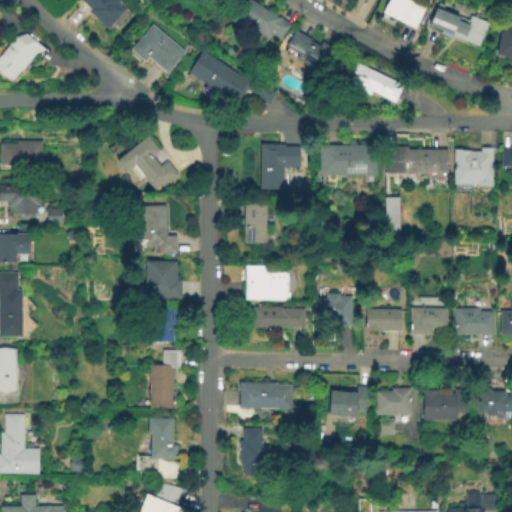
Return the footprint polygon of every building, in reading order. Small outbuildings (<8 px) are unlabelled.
[(108,29),(87,11),(89,8),(79,0),(120,0),(118,3),(125,9),(108,29)] [(281,40),(272,33),(268,38),(242,20),(239,25),(226,16),(237,0),(252,0),(277,17),(278,14),(292,23),(281,40)] [(415,28),(381,13),(386,0),(411,0),(425,6),(415,28)] [(478,47),(439,33),(441,29),(430,25),(436,8),(468,19),(469,15),(487,21),(478,47)] [(166,73),(147,56),(143,61),(129,49),(151,23),(184,52),(166,73)] [(511,57),(495,54),(501,24),(511,26),(511,57)] [(335,48),(320,73),(282,51),(294,30),(317,44),(320,39),(335,48)] [(33,53),(11,81),(0,72),(0,52),(13,37),(25,33),(45,49),(33,53)] [(236,103),(187,72),(200,51),(251,84),(254,79),(274,91),(266,104),(244,90),(236,103)] [(393,103),(371,92),(369,95),(338,79),(349,58),(402,85),(393,103)] [(154,192),(134,165),(123,173),(114,160),(146,136),(157,151),(150,156),(157,165),(165,160),(176,175),(154,192)] [(40,164),(0,164),(0,141),(40,141),(40,164)] [(282,189),(259,190),(258,144),(284,144),(284,147),(297,147),(297,168),(282,169),(282,189)] [(374,175),(317,176),(317,145),(374,144),(374,175)] [(511,168),(500,168),(500,146),(511,146),(511,168)] [(490,186),(476,186),(476,190),(453,190),(453,150),(479,150),(479,147),(490,147),(490,186)] [(446,173),(384,173),(384,149),(446,149),(446,173)] [(13,217),(12,207),(6,207),(6,201),(0,201),(0,186),(39,186),(39,204),(34,204),(34,216),(13,217)] [(263,244),(241,243),(242,203),(264,203),(263,244)] [(175,255),(155,255),(155,248),(139,248),(139,205),(164,205),(164,235),(175,235),(175,255)] [(45,224),(45,208),(61,208),(60,224),(45,224)] [(28,262),(0,262),(0,234),(16,234),(16,225),(32,224),(33,238),(28,238),(28,262)] [(69,241),(63,233),(71,228),(77,236),(69,241)] [(180,299),(143,298),(143,261),(175,261),(175,279),(180,280),(180,299)] [(285,301),(243,301),(243,266),(263,266),(263,274),(285,274),(285,301)] [(19,338),(0,337),(0,273),(15,273),(15,289),(20,289),(19,338)] [(511,336),(498,336),(499,312),(508,312),(509,303),(511,303),(511,336)] [(350,326),(317,326),(317,304),(350,304),(350,326)] [(303,328),(280,328),(280,331),(252,331),(252,307),(280,307),(280,311),(303,311),(303,328)] [(446,328),(432,328),(432,337),(408,337),(409,307),(447,308),(446,328)] [(174,344),(151,344),(151,309),(174,309),(174,344)] [(403,332),(364,332),(364,309),(403,310),(403,332)] [(494,336),(453,335),(453,309),(478,309),(478,313),(494,313),(494,336)] [(14,395),(0,395),(0,348),(14,348),(14,395)] [(173,408),(148,409),(148,366),(160,366),(160,351),(178,351),(178,369),(172,369),(173,408)] [(290,410),(238,409),(238,382),(276,383),(276,386),(290,387),(290,410)] [(327,416),(330,391),(354,394),(355,386),(368,387),(366,419),(327,416)] [(410,416),(375,416),(375,392),(390,392),(390,388),(410,388),(410,416)] [(465,421),(421,420),(422,390),(437,391),(437,395),(454,395),(454,389),(466,389),(465,421)] [(511,413),(497,413),(497,417),(487,417),(487,413),(475,413),(475,393),(504,393),(504,397),(511,397),(511,413)] [(36,475),(0,475),(0,433),(1,433),(2,414),(22,414),(22,450),(36,450),(36,475)] [(177,461),(154,461),(154,472),(133,472),(133,457),(149,457),(149,435),(147,435),(147,420),(171,420),(171,447),(177,447),(177,461)] [(393,421),(393,432),(379,432),(379,420),(393,421)] [(239,476),(239,442),(241,442),(241,429),(260,429),(260,447),(267,447),(267,468),(259,468),(259,476),(239,476)] [(181,511),(137,511),(145,495),(154,499),(159,488),(177,496),(173,507),(182,511),(181,511)] [(279,511),(257,511),(257,494),(279,494),(279,511)] [(445,511),(445,509),(464,509),(464,494),(496,494),(496,511),(445,511)] [(63,511),(0,511),(0,509),(18,509),(18,498),(33,498),(33,508),(63,507),(63,511)] [(369,511),(356,511),(356,500),(369,500),(369,511)]
